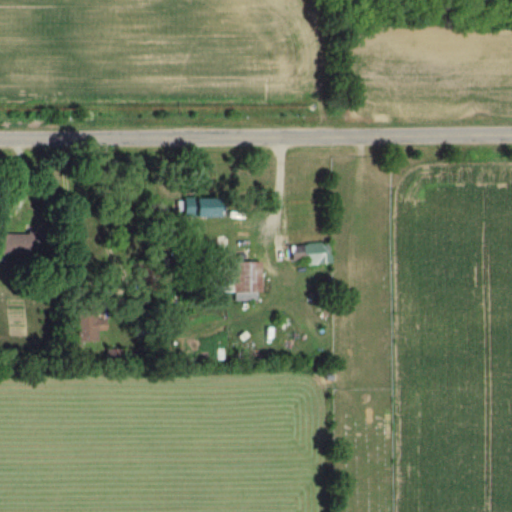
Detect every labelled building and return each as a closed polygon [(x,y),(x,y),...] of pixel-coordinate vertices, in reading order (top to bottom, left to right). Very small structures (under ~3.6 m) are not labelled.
[(211,217),(211,197),(177,197),(177,217),(211,217)] [(0,234),(0,253),(26,253),(26,234),(0,234)] [(326,245),(285,245),(285,260),(300,260),(300,264),(326,264),(326,245)] [(255,262),(227,262),(227,301),(255,301),(255,262)] [(71,342),(90,341),(90,331),(99,331),(99,319),(90,319),(90,303),(71,303),(71,342)] [(102,363),(115,363),(115,351),(102,351),(102,363)]
